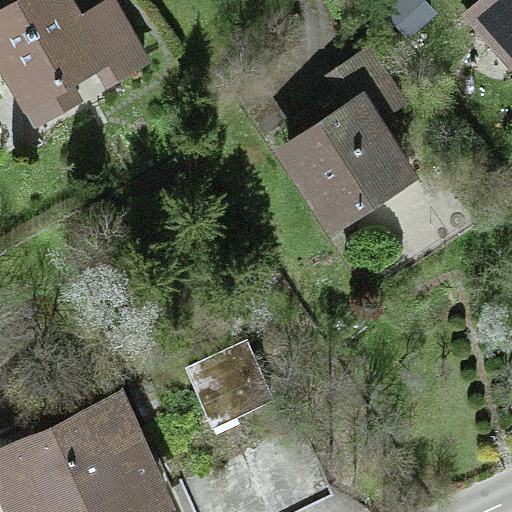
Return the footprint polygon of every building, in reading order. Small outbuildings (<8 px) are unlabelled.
[(0,53),(35,120),(144,57),(111,0),(109,0),(76,19),(64,0),(9,0),(14,9),(0,17),(0,53)] [(511,0),(495,0),(511,19),(511,0)] [(287,146),(330,212),(363,190),(371,202),(409,177),(371,120),(398,102),(365,50),(336,69),(357,101),(336,115),(328,104),(305,119),(312,130),(287,146)] [(236,420),(232,412),(269,395),(244,340),(189,365),(218,428),(236,420)] [(0,463),(21,511),(166,511),(116,398),(0,449),(0,463)] [(195,511),(264,511),(328,481),(298,420),(178,478),(195,511)]
